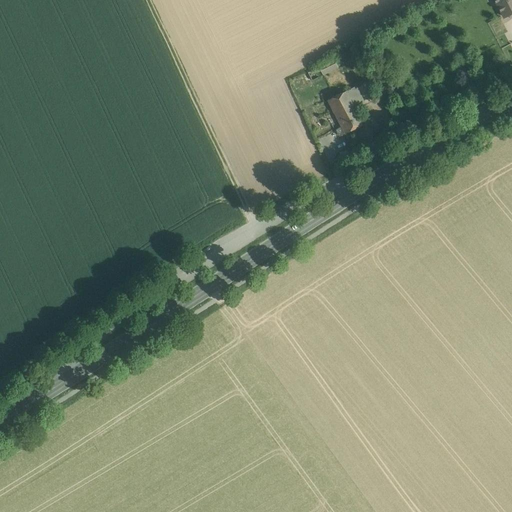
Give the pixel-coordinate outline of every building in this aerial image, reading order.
[(511,0),(495,0),(505,17),(511,12),(511,0)] [(333,59),(319,66),(324,75),(338,68),(333,59)] [(319,66),(308,72),(312,81),(324,75),(319,66)] [(360,85),(352,88),(357,99),(361,109),(369,105),(360,85)] [(352,88),(330,98),(335,109),(357,99),(352,88)] [(357,99),(335,109),(346,134),(368,124),(361,109),(357,99)]
